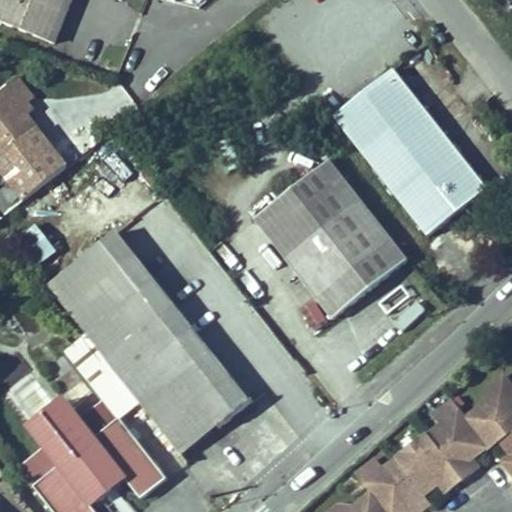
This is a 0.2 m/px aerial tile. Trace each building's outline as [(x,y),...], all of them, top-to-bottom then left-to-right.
[(0,0),(0,22),(55,44),(72,0),(0,0)] [(488,191),(394,72),(334,119),(428,238),(488,191)] [(33,99),(18,80),(6,89),(21,109),(33,99)] [(21,109),(6,89),(0,93),(0,171),(24,202),(68,168),(21,109)] [(218,142),(230,171),(242,166),(230,138),(218,142)] [(409,262),(331,162),(255,222),(333,321),(409,262)] [(13,242),(36,268),(58,248),(34,223),(13,242)] [(254,403),(116,235),(48,288),(86,337),(140,405),(180,455),(217,426),(220,430),(254,403)] [(377,310),(394,329),(424,302),(408,283),(377,310)] [(168,481),(120,421),(140,405),(86,337),(66,353),(104,402),(80,421),(64,401),(56,407),(36,423),(28,429),(44,450),(19,469),(52,511),(94,511),(92,509),(126,481),(142,501),(168,481)] [(511,387),(504,378),(488,390),(494,398),(502,391),(511,404),(511,387)] [(56,407),(35,380),(16,396),(36,423),(56,407)] [(511,404),(502,391),(494,398),(465,420),(459,412),(441,426),(428,436),(396,460),(383,469),(365,483),(372,494),(348,511),(403,511),(412,506),(416,511),(421,511),(431,505),(424,496),(444,482),(450,491),(463,481),(475,471),(468,462),(487,448),(484,443),(495,434),(501,442),(511,456),(511,463),(507,468),(511,474),(511,404)] [(459,412),(452,402),(434,417),(441,426),(459,412)] [(383,469),(376,460),(358,474),(365,483),(383,469)]
